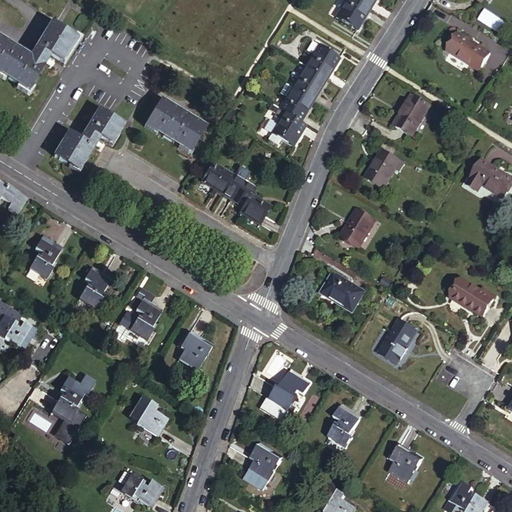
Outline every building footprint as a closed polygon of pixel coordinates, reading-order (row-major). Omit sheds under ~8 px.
[(357,31),(370,10),(354,0),(347,0),(336,19),(357,31)] [(354,0),(370,10),(375,0),(354,0)] [(77,36),(54,22),(34,54),(0,34),(0,65),(10,72),(9,73),(24,82),(25,80),(33,85),(52,54),(62,60),(77,36)] [(460,35),(449,52),(480,72),(491,54),(460,35)] [(306,67),(328,80),(341,58),(319,45),(306,67)] [(306,67),(293,88),(314,101),(328,80),(306,67)] [(293,88),(280,110),(285,113),(301,123),(314,101),(293,88)] [(412,96),(393,126),(410,136),(428,106),(412,96)] [(195,150),(209,127),(164,99),(150,123),(161,129),(159,131),(183,146),(184,144),(195,150)] [(120,135),(127,125),(101,109),(83,139),(71,132),(56,157),(72,166),(74,163),(84,169),(103,137),(112,143),(118,134),(120,135)] [(294,148),(307,126),(301,123),(285,113),(273,134),(294,148)] [(404,165),(382,151),(365,179),(384,190),(396,170),(399,172),(404,165)] [(511,185),(511,179),(483,161),(468,186),(479,193),(482,187),(503,200),(511,185)] [(224,197),(236,178),(215,166),(204,184),(224,197)] [(257,191),(236,178),(224,197),(246,210),(253,198),(257,191)] [(25,200),(6,188),(5,191),(0,188),(0,200),(8,205),(7,209),(16,215),(25,200)] [(246,210),(243,215),(262,227),(272,210),(253,198),(246,210)] [(380,223),(364,212),(347,239),(364,249),(380,223)] [(59,251),(40,239),(32,253),(39,257),(38,260),(35,258),(27,272),(44,283),(51,272),(48,270),(59,251)] [(96,300),(107,282),(88,269),(80,282),(87,286),(85,290),(83,288),(75,301),(93,312),(99,302),(96,300)] [(336,276),(324,296),(354,315),(366,295),(336,276)] [(463,279),(452,296),(486,317),(497,299),(463,279)] [(138,300),(144,303),(150,307),(154,300),(143,292),(138,300)] [(150,307),(144,303),(137,316),(144,320),(142,323),(139,322),(131,335),(149,346),(155,336),(152,334),(163,314),(150,307)] [(24,354),(36,335),(24,327),(19,334),(15,332),(17,329),(4,321),(0,327),(0,342),(3,344),(5,342),(11,345),(24,354)] [(381,355),(399,367),(420,333),(402,322),(381,355)] [(214,346),(190,332),(183,344),(188,347),(180,358),(199,370),(214,346)] [(302,397),(310,385),(292,374),(279,392),(277,390),(270,400),(288,412),(297,399),(292,396),(295,393),(302,397)] [(77,416),(74,414),(84,399),(86,400),(95,387),(85,380),(78,390),(67,383),(59,396),(67,400),(65,403),(62,402),(54,415),(71,426),(77,416)] [(157,412),(145,404),(132,425),(137,428),(136,430),(157,443),(168,425),(154,416),(157,412)] [(362,418),(342,405),(333,420),(340,424),(338,429),(336,427),(328,440),(344,451),(351,441),(349,439),(362,418)] [(259,496),(280,464),(257,449),(249,460),(255,464),(241,484),(259,496)] [(407,489),(422,465),(399,451),(392,462),(396,466),(389,478),(407,489)] [(131,480),(125,476),(119,486),(125,490),(131,480)] [(131,480),(141,487),(144,482),(134,476),(131,480)] [(131,480),(125,490),(121,497),(130,503),(132,501),(149,511),(151,511),(163,493),(151,485),(146,493),(142,491),(144,488),(141,487),(131,480)] [(473,493),(460,485),(448,504),(460,511),(484,511),(487,507),(474,499),(472,502),(469,500),(473,493)] [(344,499),(332,491),(318,511),(319,511),(354,511),(341,503),(344,499)]
